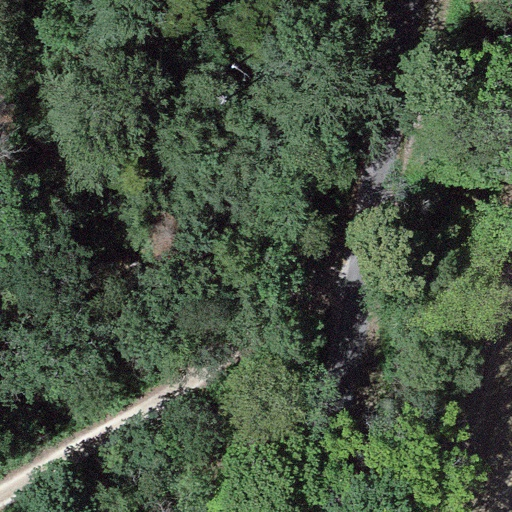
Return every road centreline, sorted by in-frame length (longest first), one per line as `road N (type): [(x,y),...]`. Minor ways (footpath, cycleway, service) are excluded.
road 1 (unclassified): [(321,511),(402,0)]
road 2 (track): [(360,258),(0,499)]
